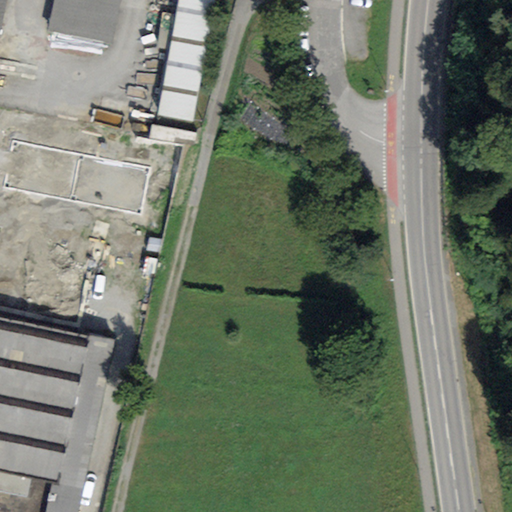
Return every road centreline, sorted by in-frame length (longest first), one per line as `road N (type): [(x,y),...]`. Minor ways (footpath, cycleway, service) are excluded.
road 1 (track): [(252,0),(208,132),(122,511)]
road 2 (secondary): [(460,511),(427,284),(420,147)]
road 3 (unclassified): [(420,147),(374,141),(344,116),(323,53),(321,0)]
